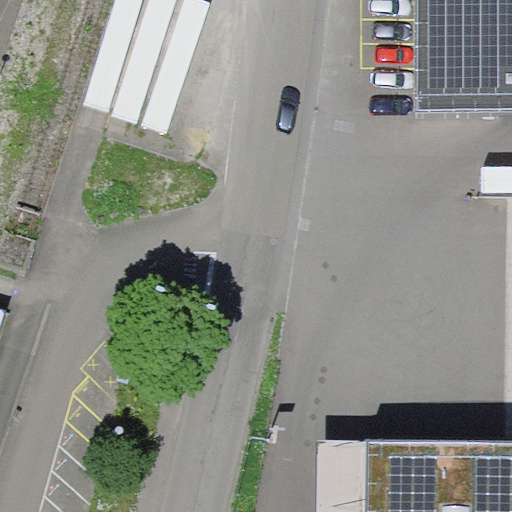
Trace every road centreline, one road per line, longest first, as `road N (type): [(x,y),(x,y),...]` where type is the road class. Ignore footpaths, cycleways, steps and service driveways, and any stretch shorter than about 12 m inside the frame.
road 1 (residential): [(13,511),(76,307),(119,266),(262,236)]
road 2 (residential): [(195,511),(262,236)]
road 3 (residential): [(262,236),(290,0)]
